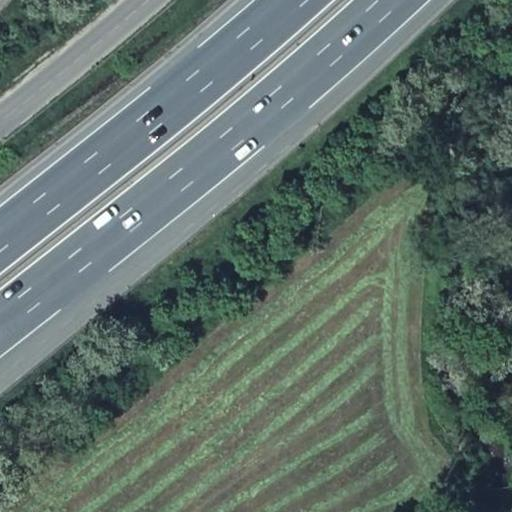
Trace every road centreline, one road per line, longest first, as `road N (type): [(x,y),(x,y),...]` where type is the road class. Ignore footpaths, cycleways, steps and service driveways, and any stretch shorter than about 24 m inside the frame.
road 1 (trunk): [(0,316),(398,0)]
road 2 (trunk): [(294,0),(0,240)]
road 3 (unclassified): [(0,119),(145,0)]
